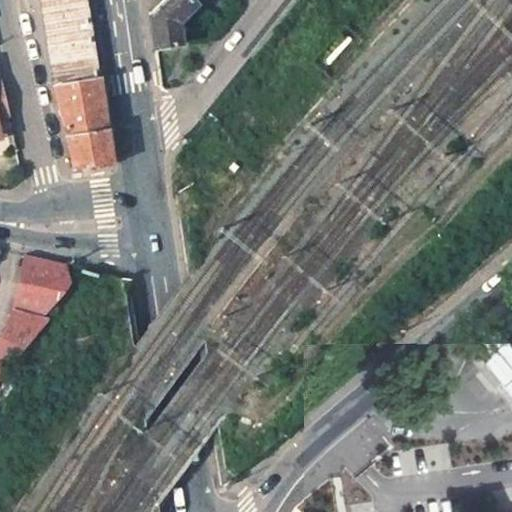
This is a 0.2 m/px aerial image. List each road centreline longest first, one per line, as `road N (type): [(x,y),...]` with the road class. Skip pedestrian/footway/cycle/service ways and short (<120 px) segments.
road 1 (residential): [(252,511),(319,439),(511,279)]
road 2 (primary): [(199,511),(152,213)]
road 3 (residential): [(7,0),(54,227)]
road 4 (unclassified): [(276,0),(143,162)]
road 5 (primary): [(143,162),(117,0)]
